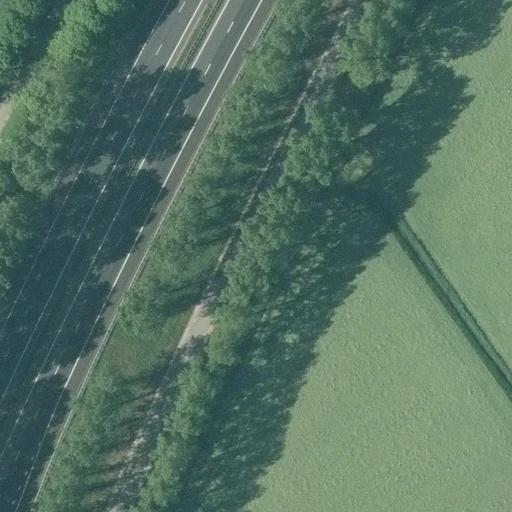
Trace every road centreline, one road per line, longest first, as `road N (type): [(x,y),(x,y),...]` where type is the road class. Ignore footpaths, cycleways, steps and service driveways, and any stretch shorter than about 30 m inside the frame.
road 1 (tertiary): [(119,511),(267,188),(364,0)]
road 2 (motorway): [(0,496),(79,321),(246,0)]
road 3 (motorway): [(186,0),(0,366)]
road 4 (unclassified): [(0,117),(74,0)]
